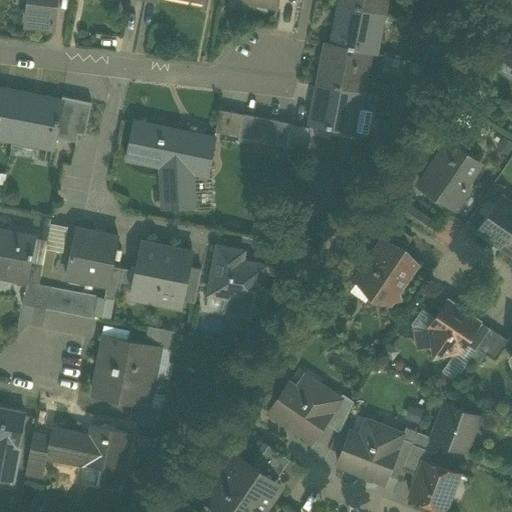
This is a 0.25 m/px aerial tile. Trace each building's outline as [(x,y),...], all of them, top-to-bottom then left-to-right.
[(28,0),(26,23),(54,27),(56,0),(28,0)] [(340,0),(340,5),(387,14),(389,0),(340,0)] [(379,54),(387,14),(340,5),(332,45),(373,53),(379,54)] [(511,48),(511,42),(502,57),(505,59),(511,48)] [(365,93),(373,53),(332,45),(327,44),(319,84),(365,93)] [(511,48),(505,59),(502,57),(501,58),(511,65),(511,48)] [(357,135),(365,93),(319,84),(311,126),(357,135)] [(0,137),(13,140),(22,94),(0,89),(0,137)] [(61,101),(22,94),(13,140),(54,148),(56,138),(55,138),(62,102),(61,102),(61,101)] [(56,138),(67,140),(76,99),(62,96),(61,101),(61,102),(62,102),(55,138),(56,138)] [(92,102),(76,99),(67,140),(77,142),(79,133),(85,135),(92,102)] [(215,133),(238,138),(243,114),(220,110),(215,133)] [(238,138),(251,140),(256,117),(243,114),(238,138)] [(251,140),(286,147),(291,124),(256,117),(251,140)] [(160,186),(161,209),(195,209),(194,175),(207,177),(208,176),(201,175),(204,158),(210,160),(214,138),(187,133),(187,137),(170,135),(171,130),(132,124),(125,163),(160,169),(171,171),(171,186),(160,186)] [(303,126),(291,124),(286,147),(298,150),(303,126)] [(419,184),(450,205),(463,187),(479,164),(448,142),(419,184)] [(201,175),(208,176),(210,160),(204,158),(201,175)] [(171,171),(160,169),(160,186),(171,186),(171,171)] [(468,190),(463,187),(450,205),(456,209),(468,190)] [(476,230),(511,254),(511,203),(500,195),(476,230)] [(413,222),(433,235),(439,225),(419,212),(413,222)] [(435,234),(448,244),(464,223),(451,213),(435,234)] [(381,240),(402,254),(403,254),(402,251),(412,237),(392,223),(381,240)] [(107,285),(108,285),(112,266),(118,237),(76,228),(66,277),(107,285)] [(35,236),(0,229),(0,277),(26,283),(26,282),(35,236)] [(359,282),(390,303),(417,264),(409,259),(404,260),(402,254),(381,240),(365,263),(370,266),(359,282)] [(157,303),(181,308),(183,300),(189,266),(192,251),(141,241),(133,285),(160,290),(157,303)] [(264,273),(282,276),(301,248),(270,242),(265,266),(264,273)] [(228,310),(249,314),(251,302),(261,304),(262,304),(271,293),(261,285),(264,273),(265,266),(241,261),(243,251),(218,246),(208,294),(230,298),(228,310)] [(104,297),(117,300),(124,268),(112,266),(108,285),(107,285),(104,297)] [(183,300),(195,302),(201,269),(189,266),(183,300)] [(21,304),(34,307),(39,284),(26,282),(26,283),(21,304)] [(34,307),(46,309),(50,286),(39,284),(34,307)] [(130,297),(157,303),(160,290),(133,285),(130,297)] [(97,295),(50,286),(46,309),(92,318),(92,316),(97,295)] [(429,345),(431,358),(443,356),(443,354),(459,351),(464,343),(479,322),(448,300),(435,318),(440,321),(436,328),(427,330),(430,345),(429,345)] [(251,302),(249,314),(259,316),(261,304),(251,302)] [(435,318),(427,330),(436,328),(440,321),(435,318)] [(464,343),(475,351),(490,329),(479,322),(464,343)] [(162,347),(170,349),(173,332),(148,327),(144,343),(162,347)] [(509,342),(490,329),(475,351),(494,364),(509,342)] [(101,348),(97,365),(156,377),(162,347),(144,343),(105,335),(102,348),(101,348)] [(150,406),(156,377),(97,365),(94,383),(95,383),(93,396),(132,404),(150,407),(150,406)] [(293,428),(312,440),(324,423),(340,399),(339,398),(315,381),(306,394),(289,383),(268,412),(292,429),(293,428)] [(324,423),(338,432),(353,401),(342,394),(339,398),(340,399),(324,423)] [(440,441),(466,451),(479,416),(445,403),(432,437),(431,438),(440,441)] [(130,421),(154,427),(158,408),(150,406),(150,407),(132,404),(129,420),(130,421)] [(0,481),(12,484),(26,415),(0,409),(0,481)] [(337,465),(384,483),(387,475),(401,438),(403,433),(378,423),(372,439),(350,431),(337,465)] [(96,484),(117,488),(128,432),(98,427),(96,437),(82,434),(81,436),(52,430),(50,437),(46,457),(48,458),(49,455),(75,460),(75,463),(99,467),(96,484)] [(413,442),(412,443),(433,451),(435,452),(440,441),(431,438),(432,437),(417,432),(413,442)] [(28,461),(45,464),(46,457),(50,437),(34,434),(28,461)] [(398,479),(403,467),(412,443),(413,442),(401,438),(387,475),(398,479)] [(428,463),(433,451),(412,443),(403,467),(418,473),(423,460),(428,463)] [(253,467),(274,482),(289,460),(268,445),(253,467)] [(262,511),(272,498),(266,493),(274,482),(253,467),(236,455),(205,500),(219,510),(222,505),(231,511),(262,511)] [(409,496),(445,510),(459,474),(428,463),(423,460),(418,473),(409,496)] [(280,486),(274,482),(266,493),(272,498),(280,486)]
